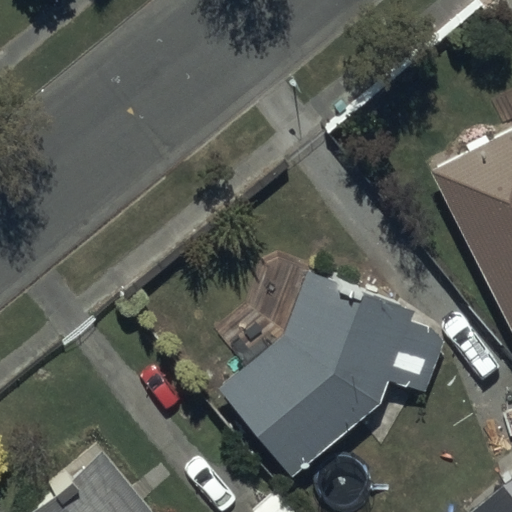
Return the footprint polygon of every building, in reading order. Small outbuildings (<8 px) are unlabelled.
[(511,112),(422,159),(511,334),(511,112)] [(407,299),(301,258),(276,323),(210,373),(283,466),(372,394),(382,370),(419,385),(444,325),(403,308),(407,299)] [(207,407),(182,427),(215,470),(241,449),(207,407)] [(155,511),(96,439),(6,511),(155,511)] [(511,462),(495,477),(511,496),(511,462)] [(292,511),(258,468),(231,489),(249,511),(292,511)]
